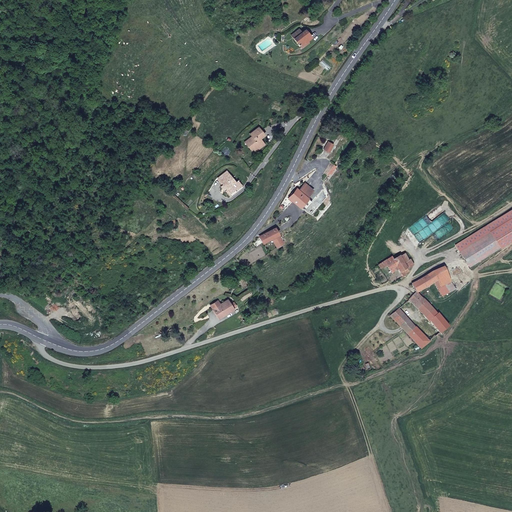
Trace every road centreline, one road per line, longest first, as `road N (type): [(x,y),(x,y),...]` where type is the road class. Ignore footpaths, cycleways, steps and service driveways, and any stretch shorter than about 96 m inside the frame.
road 1 (secondary): [(45,340),(86,350),(108,346),(238,246),(394,0)]
road 2 (unclassified): [(45,340),(42,353),(70,366),(131,365),(397,287),(403,294),(378,323),(403,328)]
road 3 (track): [(380,326),(339,370),(346,384),(360,383),(450,338),(479,276),(511,272)]
road 4 (unknown): [(331,91),(288,117),(247,181)]
